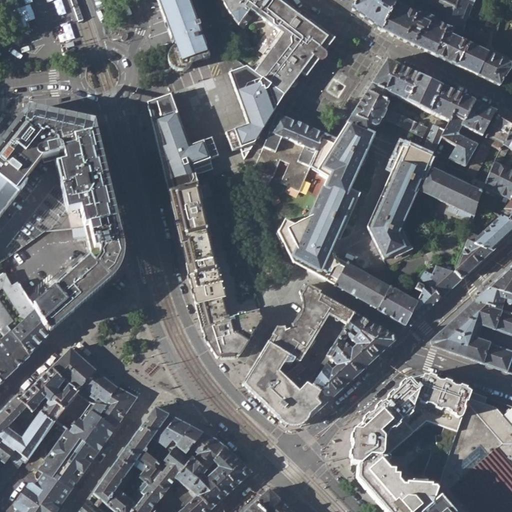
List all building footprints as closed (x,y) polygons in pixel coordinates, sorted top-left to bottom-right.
[(206,53),(197,27),(199,26),(196,21),(195,21),(187,0),(156,0),(173,45),(173,47),(170,49),(169,51),(168,52),(167,54),(167,56),(167,57),(167,59),(167,60),(167,61),(168,63),(168,64),(170,65),(171,66),(172,67),(174,68),(176,69),(178,71),(182,71),(187,69),(185,64),(199,58),(199,56),(206,53)] [(268,51),(252,72),(284,96),(286,92),(301,73),(305,76),(317,61),(323,62),(326,58),(325,55),(324,53),(333,41),(308,23),(306,25),(296,17),(297,15),(285,5),(279,0),(218,0),(226,15),(236,28),(248,13),(279,36),(273,43),(272,42),(270,42),(267,44),(266,48),(268,51)] [(351,0),(347,13),(378,34),(394,8),(396,5),(387,0),(351,0)] [(378,34),(432,61),(445,33),(453,11),(439,5),(428,0),(407,0),(444,17),(441,24),(443,28),(441,30),(430,25),(431,22),(423,19),(422,22),(396,5),(394,8),(378,34)] [(474,0),(456,0),(453,11),(445,33),(450,36),(459,35),(460,35),(474,0)] [(492,49),(501,51),(508,22),(499,20),(492,49)] [(465,34),(486,42),(489,35),(469,26),(465,34)] [(447,42),(450,36),(445,33),(432,61),(456,72),(466,50),(447,42)] [(485,59),(466,50),(456,72),(475,80),(485,59)] [(508,70),(485,59),(475,80),(498,91),(508,74),(508,70)] [(387,62),(372,86),(386,93),(412,106),(448,124),(461,97),(387,62)] [(247,152),(284,96),(252,72),(247,68),(229,75),(246,127),(225,134),(230,153),(238,150),(239,154),(247,152)] [(372,86),(352,118),(369,125),(374,127),(379,125),(383,120),(386,114),(385,111),(388,104),(387,102),(383,100),(386,93),(372,86)] [(166,187),(167,192),(192,185),(195,185),(194,180),(192,171),(211,164),(210,160),(217,157),(211,140),(188,147),(169,95),(157,100),(153,101),(154,104),(148,106),(149,111),(165,183),(166,187)] [(495,112),(461,97),(448,124),(447,127),(441,138),(457,147),(448,161),(465,168),(476,147),(459,138),(458,134),(461,128),(481,137),(495,112)] [(483,142),(501,151),(511,127),(511,114),(501,109),(483,142)] [(386,121),(412,134),(421,138),(426,129),(391,111),(386,121)] [(0,148),(0,217),(27,182),(25,180),(43,158),(44,163),(55,161),(66,213),(80,210),(84,228),(85,228),(114,220),(96,137),(93,126),(81,124),(45,116),(28,113),(0,148)] [(277,116),(254,170),(273,179),(281,161),(289,165),(281,183),(299,192),(313,163),(324,135),(277,116)] [(352,118),(348,124),(366,132),(369,125),(352,118)] [(431,156),(441,138),(447,127),(436,122),(433,128),(431,128),(421,148),(417,146),(416,150),(427,154),(431,156)] [(279,234),(293,264),(329,245),(340,240),(360,194),(349,190),(361,164),(360,161),(365,148),(364,145),(366,139),(369,133),(366,132),(348,124),(345,130),(338,140),(324,135),(313,163),(311,168),(327,178),(310,218),(295,226),(285,222),(279,234)] [(511,127),(501,151),(497,159),(500,161),(507,148),(511,150),(511,127)] [(385,260),(410,246),(400,227),(416,190),(427,168),(426,168),(424,162),(427,154),(416,150),(408,146),(407,148),(402,147),(367,227),(385,260)] [(471,187),(478,182),(484,185),(487,178),(476,172),(478,166),(480,167),(487,153),(479,149),(466,174),(472,179),(469,184),(471,187)] [(502,209),(511,215),(511,214),(511,202),(509,201),(511,194),(511,171),(498,164),(500,161),(497,159),(487,178),(484,185),(483,187),(502,198),(501,201),(505,203),(502,209)] [(476,202),(483,187),(484,185),(478,182),(474,190),(427,168),(416,190),(458,210),(457,214),(472,221),(476,202)] [(210,353),(216,359),(227,350),(237,358),(260,320),(258,311),(227,318),(195,185),(192,185),(167,192),(198,325),(204,341),(210,353)] [(478,238),(469,232),(466,243),(492,252),(511,233),(511,226),(507,223),(497,217),(478,238)] [(38,272),(19,286),(31,305),(32,305),(49,332),(72,312),(73,312),(111,280),(115,276),(119,268),(122,260),(122,251),(121,251),(121,245),(114,220),(85,228),(91,255),(52,287),(38,272)] [(462,280),(492,252),(466,243),(455,271),(462,280)] [(293,264),(335,286),(347,265),(336,259),(329,245),(293,264)] [(4,260),(0,263),(0,275),(5,273),(13,286),(16,283),(17,282),(4,260)] [(334,287),(379,312),(391,289),(390,288),(389,289),(385,287),(386,286),(383,284),(382,286),(371,279),(371,278),(369,276),(368,277),(356,270),(356,269),(354,268),(354,269),(348,266),(349,265),(347,264),(347,265),(335,286),(334,287)] [(425,284),(433,291),(440,300),(462,280),(455,271),(439,266),(436,265),(431,274),(426,271),(420,282),(425,284)] [(511,266),(487,289),(511,296),(511,266)] [(0,325),(3,329),(8,325),(30,355),(51,335),(49,332),(32,305),(31,305),(19,286),(16,283),(13,286),(5,273),(0,275),(0,325)] [(295,360),(300,363),(316,336),(329,315),(347,325),(353,315),(318,295),(319,293),(304,284),(298,292),(301,299),(302,307),(302,311),(298,319),(293,323),(288,327),(281,329),(276,329),(267,343),(292,359),(295,360)] [(379,312),(405,326),(417,302),(391,289),(379,312)] [(511,296),(487,289),(473,303),(501,312),(504,304),(510,307),(511,307),(511,296)] [(422,291),(417,302),(405,326),(406,327),(410,327),(440,300),(433,291),(427,296),(422,291)] [(511,336),(511,314),(501,312),(473,303),(431,341),(430,344),(431,346),(507,373),(511,357),(511,352),(472,339),(477,325),(511,336)] [(373,326),(353,315),(347,325),(342,332),(349,338),(356,346),(373,326)] [(31,357),(30,355),(8,325),(3,329),(1,330),(6,336),(1,341),(0,339),(0,375),(4,381),(5,381),(31,357)] [(393,337),(373,326),(356,346),(353,349),(345,342),(340,337),(333,347),(359,375),(395,342),(393,337)] [(349,338),(342,332),(340,337),(345,342),(349,338)] [(301,429),(323,407),(318,401),(321,394),(320,391),(318,389),(313,386),(311,385),(301,391),(281,373),(286,364),(289,363),(292,359),(267,343),(241,386),(285,430),(301,429)] [(323,407),(359,375),(333,347),(327,357),(330,359),(329,360),(336,367),(332,372),(326,366),(313,386),(318,389),(320,391),(321,394),(318,401),(323,407)] [(61,359),(51,370),(58,377),(66,370),(68,372),(62,381),(76,395),(95,371),(71,350),(60,358),(61,359)] [(51,370),(20,400),(26,407),(31,411),(34,410),(39,406),(39,402),(45,398),(49,401),(40,414),(53,423),(55,421),(75,396),(76,395),(62,381),(58,377),(51,370)] [(117,388),(95,371),(76,395),(75,396),(89,403),(93,405),(98,399),(107,405),(117,388)] [(351,431),(349,466),(358,466),(369,456),(378,457),(385,457),(425,422),(445,429),(456,433),(470,392),(416,373),(351,431)] [(135,398),(117,388),(107,405),(99,417),(108,424),(117,411),(124,416),(136,400),(135,398)] [(422,511),(511,511),(511,451),(505,443),(510,439),(511,437),(511,425),(495,407),(486,404),(480,402),(482,396),(470,392),(456,433),(432,504),(422,511)] [(15,397),(0,413),(0,437),(14,449),(26,457),(29,459),(53,423),(40,414),(21,439),(6,429),(26,407),(20,400),(15,397)] [(89,403),(69,432),(98,454),(116,429),(108,424),(99,417),(107,405),(98,399),(93,405),(89,403)] [(158,445),(175,419),(154,408),(133,438),(93,495),(98,500),(101,503),(111,511),(133,511),(166,473),(162,470),(172,455),(158,445)] [(116,429),(124,416),(117,411),(108,424),(116,429)] [(190,428),(175,419),(158,445),(172,455),(176,450),(190,428)] [(39,471),(67,430),(55,421),(53,423),(29,459),(26,464),(38,470),(39,471)] [(203,435),(190,428),(176,450),(186,458),(203,435)] [(422,511),(432,504),(456,433),(445,429),(443,436),(436,437),(437,448),(431,448),(431,452),(422,478),(425,479),(425,483),(411,482),(410,487),(402,486),(378,457),(369,456),(358,466),(349,466),(349,471),(384,511),(422,511)] [(62,443),(91,463),(98,454),(69,432),(67,430),(39,471),(72,491),(87,470),(69,457),(61,466),(50,460),(62,443)] [(215,442),(203,435),(186,458),(190,461),(204,472),(212,463),(223,449),(215,442)] [(0,460),(3,463),(14,449),(0,437),(0,460)] [(0,493),(26,457),(14,449),(3,463),(0,467),(0,493)] [(209,511),(250,474),(223,449),(212,463),(218,469),(205,480),(202,478),(205,473),(204,472),(190,461),(176,481),(179,485),(207,511),(209,511)] [(207,511),(179,485),(176,488),(178,490),(174,495),(185,507),(179,511),(151,511),(164,496),(176,481),(190,461),(186,458),(176,450),(172,455),(162,470),(166,473),(133,511),(207,511)] [(0,501),(26,464),(29,459),(26,457),(0,493),(0,501)] [(26,464),(0,501),(0,511),(16,511),(20,507),(17,506),(17,502),(19,499),(30,484),(33,483),(35,485),(39,480),(36,478),(35,474),(38,470),(26,464)] [(56,511),(72,491),(39,471),(38,470),(35,474),(36,478),(39,480),(35,485),(33,483),(30,484),(19,499),(17,502),(17,506),(20,507),(16,511),(56,511)] [(290,511),(269,491),(246,511),(290,511)] [(98,500),(93,507),(96,509),(101,503),(98,500)] [(88,502),(80,511),(99,511),(96,509),(93,507),(88,502)]
